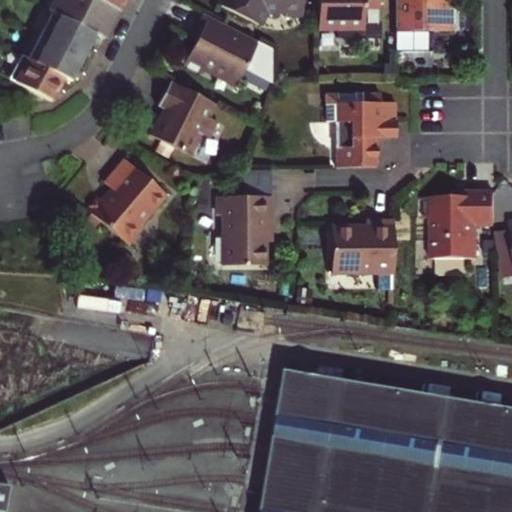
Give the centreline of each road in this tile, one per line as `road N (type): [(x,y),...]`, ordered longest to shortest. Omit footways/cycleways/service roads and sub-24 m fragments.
road 1 (residential): [(156,0),(97,111),(47,142),(0,152)]
road 2 (residential): [(494,0),(493,149)]
